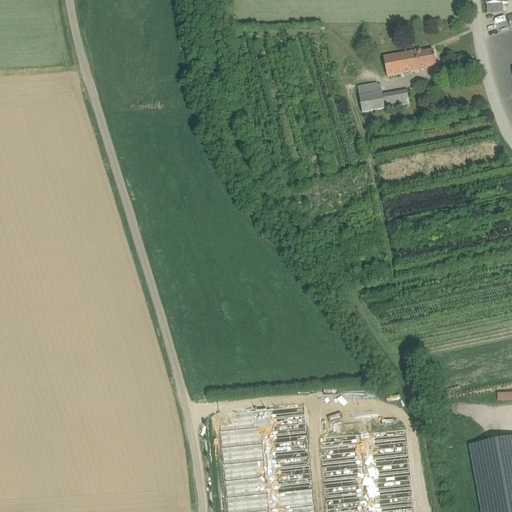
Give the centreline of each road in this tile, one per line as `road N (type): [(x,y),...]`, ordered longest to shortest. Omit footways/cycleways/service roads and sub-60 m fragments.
road 1 (unclassified): [(203,511),(184,395),(69,0)]
road 2 (unclassified): [(511,143),(491,107),(475,0)]
